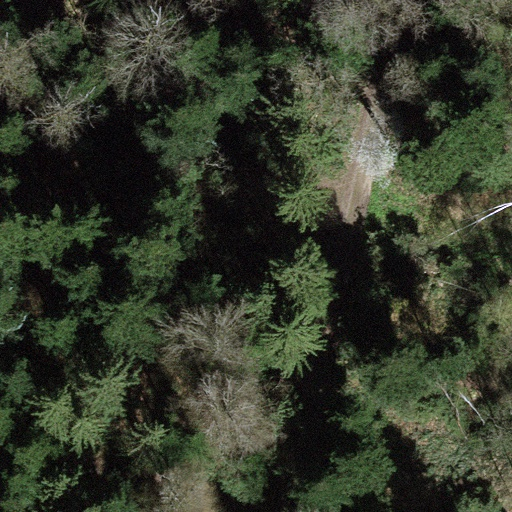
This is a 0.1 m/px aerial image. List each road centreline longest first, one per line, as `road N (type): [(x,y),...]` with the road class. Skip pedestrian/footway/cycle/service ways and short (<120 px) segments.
road 1 (track): [(386,0),(274,511)]
road 2 (track): [(280,479),(0,477)]
